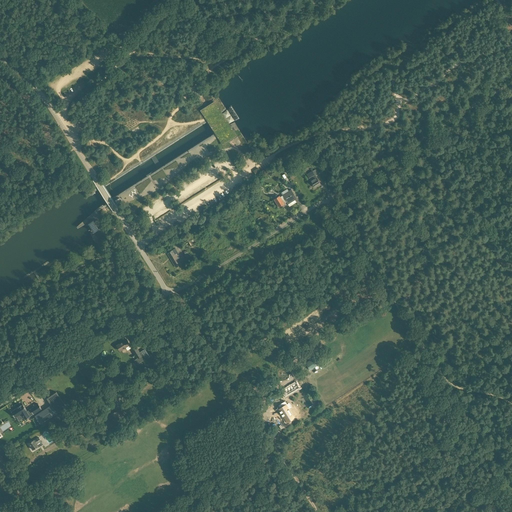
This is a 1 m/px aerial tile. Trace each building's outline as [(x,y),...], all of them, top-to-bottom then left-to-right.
[(223,133),(219,136),(223,143),(229,139),(234,136),(230,129),(225,132),(222,127),(227,124),(221,115),(216,118),(213,113),(218,110),(213,103),(208,106),(202,110),(206,117),(211,114),(214,119),(209,122),(216,132),(220,129),(223,133)] [(307,174),(315,187),(320,183),(315,174),(318,172),(315,169),(313,171),(307,174)] [(291,189),(283,195),(280,196),(274,199),(279,207),(284,203),(287,202),(288,204),(297,198),(291,189)] [(88,223),(94,232),(99,229),(99,228),(98,229),(97,227),(101,225),(97,219),(94,221),(93,221),(94,220),(88,223)] [(185,248),(191,245),(190,243),(195,241),(194,239),(191,241),(190,238),(182,242),(185,248)] [(181,264),(178,259),(182,256),(181,254),(179,255),(175,249),(167,253),(176,267),(181,264)] [(117,345),(120,351),(128,345),(131,344),(127,339),(123,341),(117,345)] [(131,349),(136,357),(138,359),(142,356),(136,346),(131,349)] [(301,359),(297,353),(293,356),(291,354),(288,357),(294,365),(301,359)] [(306,363),(311,369),(319,364),(314,357),(306,363)] [(285,396),(289,394),(299,387),(296,382),(282,391),(285,396)] [(80,397),(75,400),(79,405),(79,406),(79,405),(84,402),(80,397)] [(279,409),(286,420),(289,418),(290,419),(294,417),(289,409),(291,407),(289,403),(287,404),(285,401),(278,405),(280,408),(279,409)] [(27,410),(23,404),(22,405),(21,405),(18,407),(19,407),(12,412),(16,417),(22,413),(26,419),(30,416),(26,410),(27,410)] [(39,404),(30,409),(33,414),(41,408),(39,404)] [(51,404),(35,415),(41,424),(57,413),(51,404)] [(116,426),(124,421),(123,419),(117,410),(109,416),(116,426)] [(33,449),(35,448),(37,447),(38,447),(43,444),(39,437),(29,443),(33,449)]
